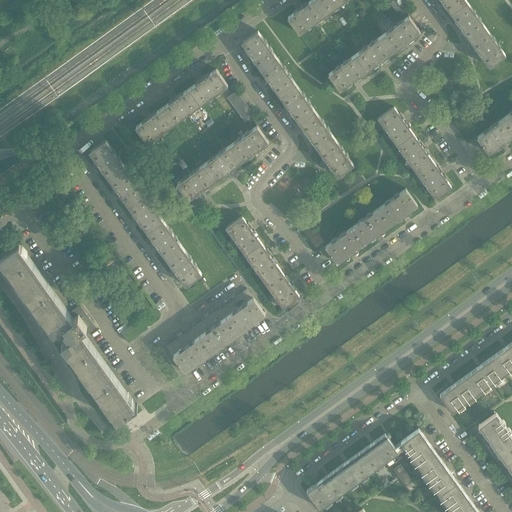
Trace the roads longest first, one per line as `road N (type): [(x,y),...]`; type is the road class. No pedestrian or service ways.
road 1 (secondary): [(511,271),(179,511)]
road 2 (residential): [(181,317),(68,153),(222,39)]
road 3 (secondary): [(257,477),(511,285)]
road 4 (residential): [(330,294),(257,199),(293,144),(222,39)]
road 5 (residential): [(179,404),(120,446),(87,440),(71,416),(66,384),(0,277)]
road 6 (residential): [(0,229),(24,212),(147,384),(158,376)]
road 7 (residential): [(483,181),(408,89),(442,33),(415,0)]
road 8 (residential): [(330,294),(483,181)]
road 9 (residential): [(179,404),(330,294)]
road 10 (residential): [(284,479),(412,386)]
road 11 (residential): [(505,511),(412,386)]
road 12 (secondary): [(84,490),(0,391)]
road 13 (residential): [(412,386),(511,316)]
